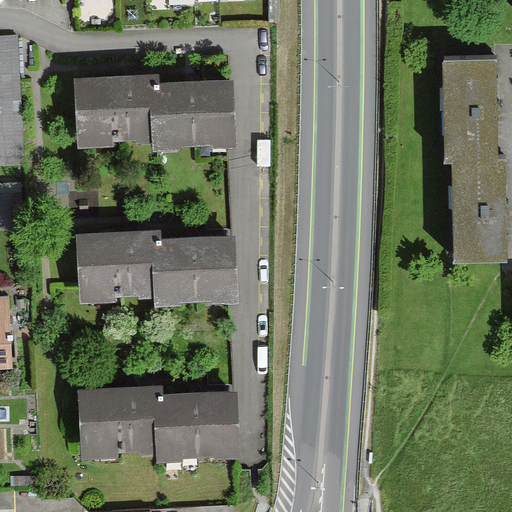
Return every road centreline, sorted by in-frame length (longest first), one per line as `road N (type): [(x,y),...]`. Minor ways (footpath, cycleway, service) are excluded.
road 1 (residential): [(254,455),(249,47),(69,53),(0,18)]
road 2 (primary): [(338,0),(336,190),(314,511)]
